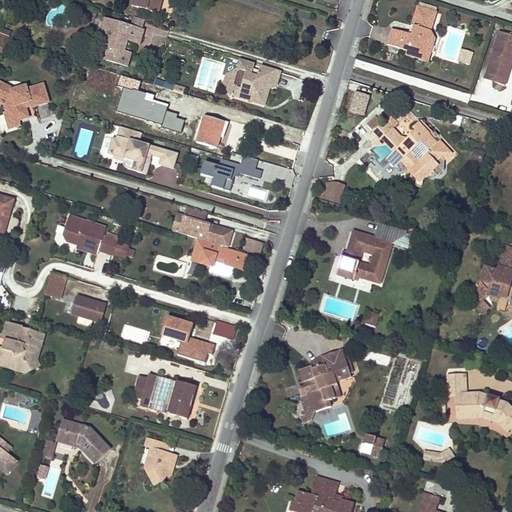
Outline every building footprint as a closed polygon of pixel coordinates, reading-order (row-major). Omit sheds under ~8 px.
[(133,0),(131,6),(158,14),(161,0),(133,0)] [(438,12),(419,6),(413,25),(416,26),(413,35),(410,34),(393,29),(389,44),(409,50),(413,48),(417,50),(417,52),(425,55),(429,42),(435,39),(432,31),(438,12)] [(106,18),(99,37),(107,39),(111,28),(108,27),(110,19),(106,18)] [(136,18),(134,27),(144,30),(147,21),(136,18)] [(134,27),(110,19),(108,27),(111,28),(107,39),(104,50),(109,52),(107,60),(129,67),(132,54),(131,53),(126,52),(130,41),(134,42),(140,44),(144,30),(134,27)] [(0,53),(5,54),(9,31),(1,29),(0,33),(0,53)] [(511,65),(511,36),(499,32),(485,80),(506,86),(511,65)] [(407,54),(429,61),(435,39),(429,42),(425,55),(417,52),(417,50),(413,48),(409,50),(407,54)] [(462,50),(458,62),(470,65),(473,53),(462,50)] [(271,84),(275,70),(261,66),(260,70),(259,76),(252,74),(254,68),(255,64),(241,60),(238,70),(232,92),(229,94),(230,97),(233,95),(265,105),(271,84)] [(228,74),(225,84),(229,94),(232,92),(238,70),(228,74)] [(278,85),(281,72),(275,70),(271,84),(278,85)] [(123,87),(116,112),(162,125),(161,127),(181,133),(185,120),(176,118),(177,114),(166,111),(168,104),(153,99),(154,95),(146,92),(146,93),(138,91),(140,81),(121,75),(117,85),(123,87)] [(157,80),(155,86),(184,94),(185,88),(157,80)] [(15,89),(0,81),(0,101),(2,102),(5,104),(8,112),(5,113),(8,124),(20,120),(29,117),(26,108),(33,106),(33,109),(49,102),(44,85),(28,89),(27,86),(15,89)] [(349,114),(365,116),(369,95),(353,93),(349,114)] [(189,100),(188,106),(200,109),(201,103),(189,100)] [(198,139),(208,142),(218,145),(226,119),(206,113),(198,139)] [(400,123),(392,114),(389,118),(396,126),(400,123)] [(379,115),(373,120),(368,125),(382,140),(394,128),(396,126),(389,118),(385,121),(379,115)] [(10,129),(21,125),(20,120),(8,124),(10,129)] [(402,163),(421,183),(440,166),(437,163),(443,158),(443,150),(435,142),(437,139),(422,122),(414,129),(417,132),(406,142),(394,153),(389,158),(397,167),(402,163)] [(147,175),(151,162),(147,160),(148,154),(162,158),(164,150),(139,143),(142,133),(121,127),(117,139),(113,138),(109,153),(131,160),(128,169),(147,175)] [(406,142),(394,128),(382,140),(372,150),(388,147),(394,153),(406,142)] [(452,155),(437,139),(435,142),(443,150),(443,158),(437,163),(440,166),(452,155)] [(470,160),(482,163),(485,152),(474,149),(470,160)] [(178,154),(164,150),(162,158),(160,165),(174,169),(178,154)] [(205,161),(201,174),(212,177),(210,184),(230,190),(234,177),(238,178),(239,174),(259,179),(262,171),(255,169),(258,160),(243,156),(241,165),(220,159),(219,165),(205,161)] [(328,184),(323,199),(340,204),(345,185),(337,181),(328,184)] [(14,201),(0,196),(0,229),(4,231),(14,201)] [(189,209),(181,234),(228,248),(232,235),(215,230),(213,225),(205,223),(207,215),(207,213),(189,208),(189,209)] [(62,212),(57,227),(65,244),(78,248),(79,245),(89,249),(90,245),(99,248),(99,250),(114,255),(114,254),(118,243),(119,240),(104,235),(106,227),(62,212)] [(232,235),(233,231),(213,225),(215,230),(232,235)] [(350,257),(344,255),(342,263),(339,271),(357,276),(358,273),(383,280),(394,242),(381,238),(356,230),(350,250),(352,250),(350,257)] [(381,238),(394,242),(397,234),(384,230),(381,238)] [(250,239),(246,250),(260,256),(264,245),(250,239)] [(199,240),(193,261),(204,264),(203,269),(224,276),(231,272),(232,267),(245,271),(250,256),(199,240)] [(118,243),(114,254),(125,257),(128,247),(118,243)] [(79,245),(78,248),(97,255),(99,250),(99,248),(90,245),(89,249),(79,245)] [(501,299),(501,298),(502,297),(511,300),(511,248),(506,247),(499,273),(486,268),(482,281),(472,292),(480,300),(484,303),(490,296),(501,299)] [(53,273),(49,284),(46,295),(61,299),(68,277),(53,273)] [(107,305),(78,296),(73,314),(95,320),(96,316),(104,318),(107,305)] [(484,315),(490,309),(484,303),(480,300),(475,305),(484,315)] [(178,355),(206,363),(208,354),(213,355),(216,346),(189,337),(193,324),(166,315),(160,335),(183,342),(178,355)] [(380,318),(370,315),(368,324),(378,327),(380,318)] [(104,318),(96,316),(95,320),(94,323),(101,325),(104,318)] [(237,328),(217,321),(213,333),(233,340),(237,328)] [(20,327),(7,324),(5,331),(18,335),(19,332),(20,327)] [(18,335),(5,331),(0,347),(0,360),(2,365),(24,371),(27,362),(29,366),(37,362),(36,358),(34,355),(36,347),(34,347),(37,335),(27,332),(26,334),(19,332),(18,335)] [(36,358),(42,337),(37,335),(34,347),(36,347),(34,355),(36,358)] [(312,367),(299,371),(303,383),(306,382),(310,394),(302,396),(300,397),(306,415),(301,416),(304,423),(312,421),(316,412),(332,407),(330,401),(336,399),(332,387),(338,386),(337,383),(336,379),(341,377),(342,381),(352,378),(350,373),(346,359),(343,350),(322,357),(325,366),(313,369),(312,367)] [(354,372),(350,358),(346,359),(350,373),(354,372)] [(29,366),(27,362),(24,371),(29,372),(39,368),(37,362),(29,366)] [(159,376),(151,373),(150,377),(144,397),(141,406),(150,408),(159,376)] [(141,374),(135,395),(144,397),(150,377),(141,374)] [(511,410),(508,405),(503,403),(498,402),(498,400),(480,394),(466,394),(466,376),(449,376),(450,397),(456,396),(457,419),(484,418),(499,423),(504,420),(511,428),(511,427),(511,410)] [(198,388),(178,381),(169,414),(189,420),(198,388)] [(310,394),(306,382),(303,383),(299,385),(302,396),(310,394)] [(342,398),(338,386),(332,387),(336,399),(342,398)] [(504,420),(499,423),(506,432),(511,428),(504,420)] [(68,432),(70,423),(63,421),(57,442),(61,443),(64,432),(68,432)] [(91,429),(70,423),(68,432),(64,432),(61,443),(75,447),(78,444),(81,445),(83,447),(81,449),(95,465),(111,451),(91,429)] [(385,441),(368,436),(365,446),(373,448),(371,455),(381,458),(385,441)] [(14,449),(0,438),(0,447),(9,455),(14,449)] [(161,450),(163,442),(149,438),(146,447),(152,449),(145,468),(152,481),(161,477),(162,481),(172,476),(169,470),(171,463),(176,464),(178,456),(168,452),(161,450)] [(53,460),(57,444),(47,441),(42,457),(53,460)] [(170,445),(163,442),(161,450),(168,452),(170,445)] [(0,468),(8,475),(19,462),(9,455),(0,447),(0,468)] [(454,457),(449,448),(440,454),(445,463),(454,457)] [(340,483),(317,476),(315,485),(322,487),(324,481),(339,485),(340,483)] [(154,485),(162,481),(161,477),(152,481),(154,485)] [(296,500),(301,502),(298,511),(299,511),(352,511),(355,505),(342,501),(341,503),(335,501),(336,495),(339,485),(324,481),(322,487),(315,485),(313,491),(300,487),(296,500)] [(436,511),(440,499),(423,494),(417,511),(436,511)] [(301,502),(296,500),(293,499),(290,510),(298,511),(301,502)]
